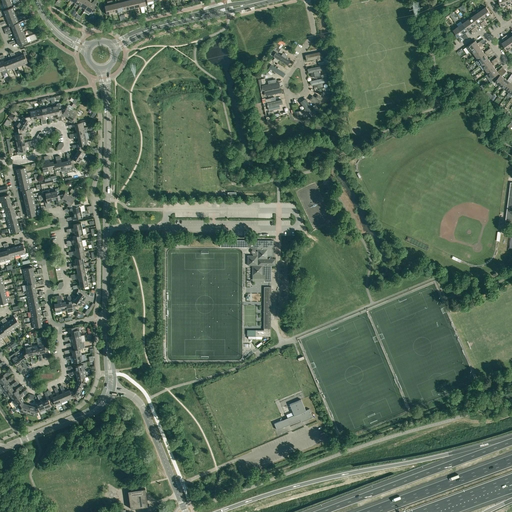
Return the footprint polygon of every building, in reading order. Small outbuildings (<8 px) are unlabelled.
[(87,0),(84,0),(80,6),(85,9),(90,1),(87,0)] [(90,1),(85,9),(84,11),(89,14),(90,12),(95,5),(90,1)] [(4,11),(5,15),(14,12),(12,7),(4,11)] [(486,7),(481,10),(486,18),(490,15),(492,17),(494,16),(492,13),(491,14),(486,7)] [(486,18),(481,10),(477,14),(482,21),(486,18)] [(16,17),(14,12),(5,15),(8,21),(16,17)] [(477,24),(482,21),(477,14),(472,17),(477,24)] [(16,17),(8,21),(9,26),(18,22),(16,17)] [(472,17),(467,20),(472,27),(477,24),(472,17)] [(468,31),(472,27),(467,20),(463,24),(468,31)] [(20,22),(18,22),(9,26),(10,26),(11,26),(13,31),(22,27),(20,22)] [(463,24),(458,27),(463,34),(468,31),(463,24)] [(15,36),(24,32),(22,27),(13,31),(15,36)] [(463,34),(458,27),(453,30),(458,38),(463,34)] [(26,37),(24,32),(15,36),(17,41),(26,37)] [(28,42),(26,37),(17,41),(19,46),(28,42)] [(511,47),(507,40),(502,43),(507,50),(511,47)] [(469,52),(472,51),(479,46),(475,41),(466,48),(469,52)] [(472,51),(475,55),(482,50),(479,46),(472,51)] [(485,55),(482,50),(475,55),(478,60),(485,55)] [(24,54),(19,56),(23,65),(28,63),(26,58),(29,56),(26,51),(23,52),(24,54)] [(305,55),(306,61),(322,58),(321,52),(305,55)] [(290,62),(276,53),(274,57),(288,66),(290,62)] [(478,60),(481,65),(489,59),(485,55),(478,60)] [(17,67),(23,65),(19,56),(14,58),(17,67)] [(14,58),(9,60),(12,69),(17,67),(14,58)] [(481,65),(485,69),(492,64),(489,59),(481,65)] [(7,71),(12,69),(9,60),(4,62),(4,61),(3,61),(7,70),(7,71)] [(286,74),(272,64),(269,69),(283,79),(286,74)] [(485,69),(488,74),(495,69),(492,64),(485,69)] [(498,72),(495,69),(488,74),(493,81),(501,73),(499,71),(498,72)] [(495,82),(500,86),(505,79),(500,75),(495,82)] [(312,89),(329,85),(327,78),(311,82),(312,89)] [(500,86),(504,89),(509,82),(505,79),(500,86)] [(281,88),(280,82),(262,86),(264,91),(281,88)] [(283,90),(265,93),(266,99),(270,98),(284,96),(283,90)] [(310,113),(314,110),(305,99),(301,103),(310,113)] [(56,106),(52,107),(54,115),(57,114),(58,116),(60,116),(59,110),(61,110),(59,103),(57,104),(56,105),(56,106)] [(64,109),(61,110),(59,110),(60,116),(61,116),(63,117),(64,115),(67,117),(72,110),(73,108),(69,106),(68,106),(67,107),(65,110),(64,109)] [(77,113),(72,110),(67,117),(70,119),(69,121),(71,122),(71,123),(77,122),(76,116),(75,116),(77,113)] [(30,124),(32,122),(31,116),(26,117),(25,118),(23,117),(21,119),(18,118),(17,120),(19,121),(26,126),(28,123),(30,124)] [(18,129),(19,134),(25,133),(25,132),(26,130),(24,129),(26,126),(19,121),(16,126),(19,128),(18,129)] [(86,127),(84,128),(76,129),(76,133),(74,133),(74,136),(85,133),(87,133),(86,127)] [(76,144),(77,147),(83,146),(83,148),(88,147),(87,145),(86,139),(78,141),(79,144),(76,144)] [(17,146),(18,152),(17,152),(18,155),(26,153),(25,151),(26,150),(26,147),(28,146),(27,144),(17,146)] [(77,151),(76,154),(83,158),(86,153),(83,152),(84,151),(83,148),(83,146),(77,147),(75,150),(77,151)] [(80,162),(83,158),(76,154),(74,157),(72,155),(70,158),(71,164),(73,163),(76,163),(77,162),(79,163),(80,162)] [(68,161),(65,162),(66,169),(72,168),(72,171),(75,170),(73,163),(71,164),(70,158),(67,158),(68,161)] [(55,172),(53,164),(53,162),(50,162),(49,160),(47,160),(49,171),(55,170),(55,172)] [(56,191),(51,192),(52,200),(55,199),(56,201),(58,201),(57,195),(59,195),(58,188),(55,189),(56,191)] [(0,198),(1,202),(10,200),(9,195),(11,194),(10,192),(7,193),(8,195),(0,196),(0,198)] [(62,194),(59,195),(57,195),(58,201),(59,201),(61,202),(63,200),(65,202),(70,195),(65,192),(63,195),(62,194)] [(75,198),(70,195),(65,202),(68,204),(67,206),(69,208),(75,207),(75,205),(74,202),(73,201),(75,198)] [(75,205),(75,207),(69,208),(70,211),(72,210),(73,213),(81,211),(80,206),(81,206),(81,203),(75,205)] [(71,242),(82,240),(81,235),(83,234),(73,236),(73,240),(71,240),(71,242)] [(267,259),(267,256),(273,256),(273,240),(220,240),(220,247),(257,247),(257,249),(257,250),(257,259),(267,259)] [(271,282),(271,271),(271,266),(275,266),(275,259),(267,259),(257,259),(257,250),(254,250),(252,250),(251,251),(251,253),(252,254),(253,254),(253,255),(247,255),(247,265),(252,266),(252,275),(262,275),(264,275),(264,282),(271,282)] [(85,257),(75,259),(75,262),(73,263),(73,265),(84,263),(83,260),(86,260),(85,257)] [(78,288),(84,286),(85,289),(89,288),(88,286),(87,280),(79,282),(80,285),(77,285),(78,288)] [(264,330),(262,330),(256,330),(256,337),(271,337),(271,287),(264,287),(264,330)] [(77,297),(84,301),(87,296),(78,290),(77,293),(79,294),(77,297)] [(8,302),(7,297),(0,298),(0,306),(3,306),(3,304),(8,302)] [(84,301),(77,297),(75,299),(73,298),(71,301),(72,306),(73,310),(75,310),(74,306),(77,305),(78,304),(80,306),(84,301)] [(15,317),(10,320),(16,328),(20,325),(15,318),(17,317),(15,314),(13,315),(15,317)] [(11,331),(16,328),(10,320),(6,323),(11,331)] [(6,323),(1,326),(7,335),(8,335),(7,334),(11,331),(6,323)] [(78,326),(75,327),(67,329),(68,333),(71,332),(71,336),(69,337),(69,338),(80,335),(78,326)] [(80,335),(69,338),(69,339),(72,338),(73,342),(70,343),(70,344),(81,342),(80,335)] [(83,341),(81,342),(70,344),(71,345),(73,345),(74,349),(80,349),(83,348),(84,348),(83,341)] [(44,344),(38,345),(40,356),(41,356),(41,353),(45,352),(45,355),(47,354),(47,352),(46,352),(44,344)] [(33,355),(32,345),(23,347),(24,350),(22,351),(26,357),(28,356),(33,355)] [(39,356),(40,356),(38,345),(32,346),(32,345),(33,355),(38,354),(39,356)] [(20,349),(15,353),(23,364),(24,364),(23,361),(27,359),(26,357),(22,351),(20,349)] [(80,349),(74,349),(72,350),(72,349),(69,349),(69,352),(72,351),(73,355),(70,356),(70,357),(81,355),(80,349)] [(11,362),(13,361),(16,365),(15,366),(17,368),(19,367),(17,365),(21,363),(22,365),(23,364),(15,353),(8,357),(11,362)] [(81,355),(70,357),(71,358),(73,357),(74,363),(83,361),(81,355)] [(81,363),(81,364),(75,365),(75,364),(72,365),(72,367),(75,367),(76,371),(73,371),(73,372),(84,370),(84,367),(87,367),(86,362),(81,363)] [(0,385),(0,386),(9,379),(7,380),(5,377),(7,375),(5,373),(3,375),(4,376),(0,378),(0,385)] [(78,380),(75,385),(83,390),(86,384),(84,382),(85,380),(84,377),(77,378),(78,380)] [(0,386),(4,391),(13,385),(12,384),(10,385),(8,382),(10,380),(9,379),(0,386)] [(13,385),(4,391),(7,396),(9,396),(14,391),(12,387),(14,386),(13,385)] [(83,390),(75,385),(72,391),(70,391),(73,398),(76,396),(77,394),(80,396),(83,390)] [(10,395),(13,400),(22,394),(22,393),(20,394),(17,391),(20,389),(18,387),(16,389),(16,390),(14,391),(9,396),(10,395)] [(67,400),(73,398),(70,391),(70,390),(65,392),(64,389),(63,390),(67,400)] [(61,403),(67,400),(63,390),(62,390),(62,393),(59,394),(58,392),(57,392),(61,403)] [(55,405),(61,403),(57,392),(56,393),(57,395),(53,397),(52,394),(50,395),(51,398),(52,397),(55,405)] [(17,405),(22,401),(24,400),(21,396),(23,395),(22,394),(13,400),(11,401),(15,406),(17,405)] [(41,399),(46,409),(51,407),(48,399),(49,399),(48,396),(46,397),(47,399),(43,401),(42,399),(41,399)] [(39,412),(46,409),(41,399),(40,399),(41,402),(36,404),(37,406),(39,412)] [(303,419),(304,421),(313,417),(309,409),(306,410),(301,399),(289,404),(294,415),(287,418),(289,425),(303,419)] [(21,412),(27,414),(29,405),(24,403),(22,401),(17,405),(19,408),(21,409),(20,412),(21,412)] [(29,405),(27,414),(33,416),(34,413),(36,413),(39,412),(37,406),(35,407),(29,405)] [(277,430),(286,426),(283,420),(274,424),(277,430)] [(145,489),(144,489),(128,491),(130,509),(148,506),(145,489)]
